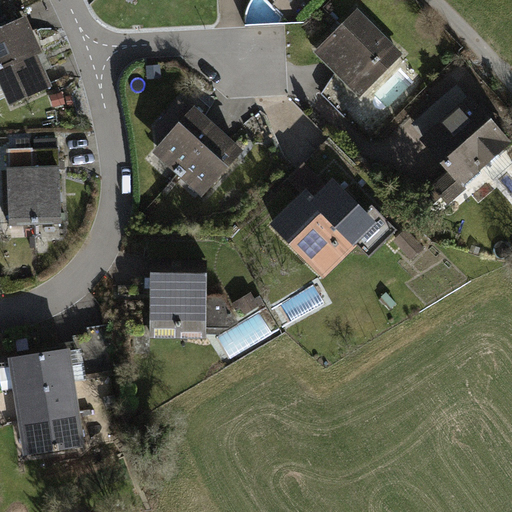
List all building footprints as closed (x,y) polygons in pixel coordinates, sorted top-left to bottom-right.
[(357,7),(313,51),(359,97),(403,53),(357,7)] [(28,14),(0,26),(0,80),(11,104),(55,84),(41,53),(45,51),(28,14)] [(155,68),(143,69),(144,81),(156,80),(155,68)] [(511,140),(470,93),(418,139),(447,171),(431,185),(448,205),(466,189),(464,186),(511,143),(511,140)] [(192,105),(150,151),(200,195),(241,148),(192,105)] [(35,148),(8,149),(11,225),(63,223),(60,147),(59,147),(58,137),(35,138),(35,148)] [(268,222),(323,278),(358,243),(370,255),(396,229),(371,205),(366,211),(331,176),(324,183),(303,161),(285,178),(299,192),(268,222)] [(425,248),(406,228),(393,240),(412,260),(425,248)] [(150,259),(149,341),(208,341),(208,335),(221,335),(240,324),(223,294),(208,294),(208,260),(150,259)] [(252,292),(232,303),(236,310),(240,308),(245,315),(265,303),(260,296),(256,298),(252,292)] [(68,347),(6,357),(22,455),(84,446),(68,347)]
